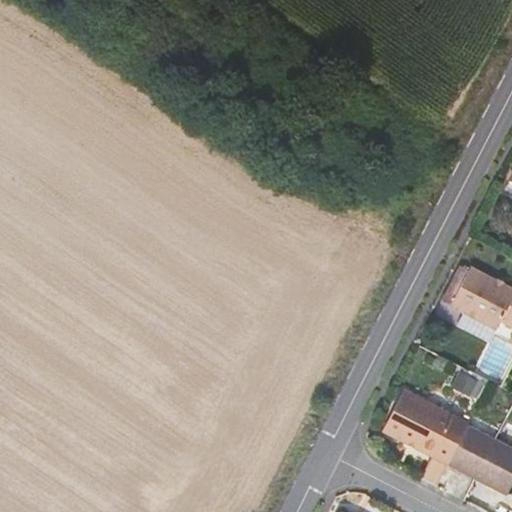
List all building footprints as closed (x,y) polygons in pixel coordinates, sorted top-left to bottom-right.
[(511,294),(468,271),(449,308),(463,316),(494,333),(499,324),(511,331),(511,294)] [(463,316),(457,328),(488,344),(494,333),(463,316)] [(381,430),(432,457),(437,446),(452,454),(467,426),(468,423),(403,389),(381,430)] [(449,459),(484,477),(481,483),(506,496),(511,483),(511,449),(467,426),(452,454),(449,459)] [(437,446),(432,457),(447,464),(449,459),(452,454),(437,446)] [(449,459),(447,464),(481,483),(484,477),(449,459)]
